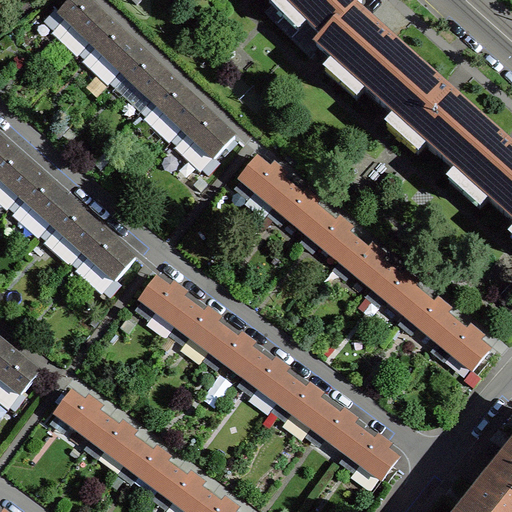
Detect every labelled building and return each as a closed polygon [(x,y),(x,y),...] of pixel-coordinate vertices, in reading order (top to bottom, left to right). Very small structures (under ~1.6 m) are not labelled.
[(55,10),(44,23),(209,177),(220,165),(214,159),(234,139),(215,121),(186,94),(154,64),(124,36),(92,6),(85,0),(72,0),(59,14),(55,10)] [(312,60),(317,49),(334,64),(326,73),(356,101),(365,91),(395,119),(387,128),(418,155),(426,146),(446,164),(457,173),(449,183),(480,210),(488,201),(511,222),(511,236),(511,238),(511,151),(504,145),(443,90),(382,36),(354,11),(361,5),(356,0),(273,0),(269,5),(273,8),(266,14),(312,60)] [(115,281),(134,260),(116,244),(80,212),(49,185),(19,158),(0,141),(0,201),(110,299),(121,287),(115,281)] [(314,209),(316,202),(308,195),(302,199),(297,194),(281,181),(284,175),(275,168),(270,172),(264,167),(257,162),(235,190),(240,195),(247,186),(274,209),(267,217),(273,222),(280,213),(307,236),(300,244),(306,249),(313,240),(340,263),(333,271),(338,276),(345,267),(373,290),(366,298),(371,303),(378,294),(406,317),(399,326),(404,330),(411,322),(438,344),(431,353),(437,357),(444,349),(472,372),(488,353),(478,344),(480,338),(472,331),(466,334),(462,331),(445,317),(447,310),(439,304),(433,307),(429,304),(412,290),(415,283),(406,277),(401,280),(396,276),(379,262),(382,256),(374,249),(368,253),(364,250),(347,235),(349,229),(341,222),(335,226),(330,221),(314,209)] [(217,319),(209,313),(203,317),(199,313),(181,300),(183,294),(175,287),(169,291),(165,288),(156,281),(136,311),(141,315),(148,306),(176,328),(170,336),(175,341),(182,332),(210,353),(204,362),(209,366),(216,357),(244,378),(238,387),(243,391),(250,383),(278,404),(272,413),(277,417),(284,408),(312,429),(306,438),(311,442),(318,433),(346,455),(340,463),(346,468),(352,459),(381,481),(396,461),(386,452),(388,446),(379,440),(374,443),(365,437),(352,427),(354,421),(345,414),(340,418),(336,415),(317,401),(319,395),(311,389),(305,393),(302,390),(283,376),(285,370),(277,363),(271,367),(267,364),(249,351),(251,344),(243,338),(237,342),(233,339),(215,326),(217,319)] [(0,400),(15,412),(25,399),(21,396),(39,374),(25,363),(0,342),(0,400)] [(233,511),(235,509),(226,503),(221,507),(215,502),(199,490),(201,484),(192,477),(187,481),(181,477),(164,464),(167,458),(158,452),(153,456),(147,452),(131,439),(133,433),(124,427),(119,431),(112,426),(96,414),(99,407),(90,401),(85,405),(78,400),(71,395),(50,425),(56,429),(63,420),(91,441),(85,450),(90,455),(97,446),(125,467),(119,476),(124,480),(131,471),(159,492),(153,501),(158,505),(165,496),(185,511),(233,511)] [(511,511),(511,448),(510,451),(463,510),(461,511),(511,511)]
